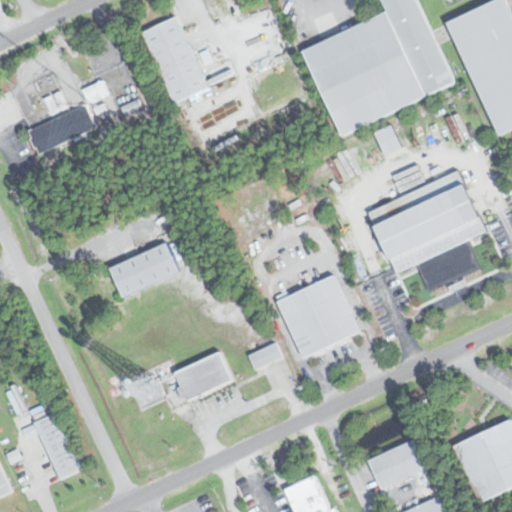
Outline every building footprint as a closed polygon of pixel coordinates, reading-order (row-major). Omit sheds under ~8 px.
[(391,10),(386,0),(422,0),(460,81),(431,94),(391,10)] [(511,128),(511,0),(497,0),(451,19),(498,134),(511,128)] [(306,50),(347,135),(431,94),(391,10),(306,50)] [(142,33),(177,102),(211,85),(176,16),(142,33)] [(98,128),(88,104),(29,128),(39,152),(98,128)] [(404,147),(393,124),(377,132),(388,155),(404,147)] [(371,209),(399,274),(422,265),(432,290),(483,268),(469,237),(487,230),(462,171),(371,209)] [(182,273),(170,242),(112,265),(124,296),(182,273)] [(362,333),(337,275),(279,299),(304,358),(362,333)] [(257,370),(284,357),(277,342),(250,355),(257,370)] [(177,371),(188,400),(234,382),(223,353),(177,371)] [(61,479),(84,469),(59,412),(36,422),(61,479)] [(511,421),(456,444),(480,502),(511,488),(511,421)] [(428,469),(416,440),(370,459),(382,488),(428,469)] [(0,497),(13,492),(0,462),(0,497)] [(287,489),(297,511),(332,511),(317,476),(287,489)] [(448,511),(442,496),(403,511),(448,511)]
